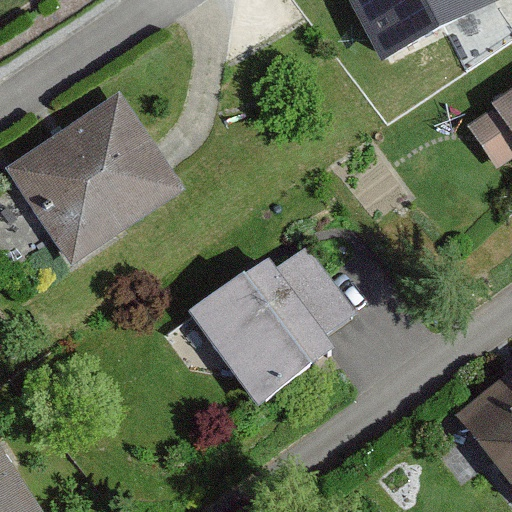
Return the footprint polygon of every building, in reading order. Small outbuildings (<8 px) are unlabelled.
[(480,0),(367,0),(396,43),(480,0)] [(186,185),(122,82),(7,153),(76,249),(186,185)] [(511,84),(468,112),(499,146),(511,142),(511,84)] [(337,329),(272,243),(186,305),(252,396),(337,329)] [(511,354),(450,404),(511,477),(511,354)] [(0,511),(40,511),(0,450),(0,511)]
